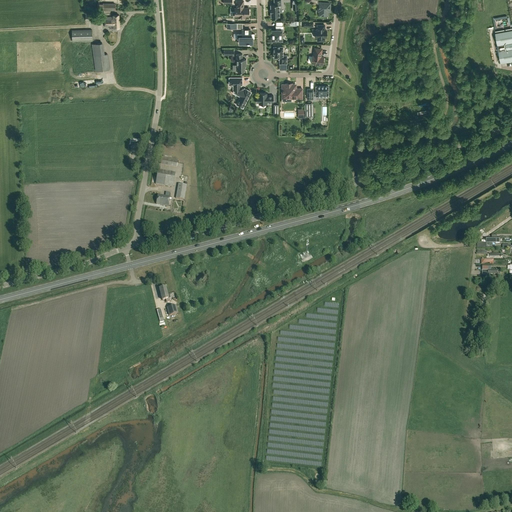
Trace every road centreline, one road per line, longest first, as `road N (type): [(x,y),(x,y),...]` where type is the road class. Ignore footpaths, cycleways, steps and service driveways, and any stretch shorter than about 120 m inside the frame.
road 1 (primary): [(129,265),(393,193),(511,141)]
road 2 (unclassified): [(138,244),(299,206),(397,162),(511,125)]
road 3 (unclassified): [(138,244),(159,99),(156,0)]
road 4 (track): [(441,511),(386,507),(325,492),(292,470),(263,470)]
road 5 (residential): [(340,0),(330,75),(270,74)]
road 6 (primary): [(0,299),(129,265)]
road 7 (unclassified): [(0,286),(125,248)]
road 8 (track): [(15,308),(133,281)]
